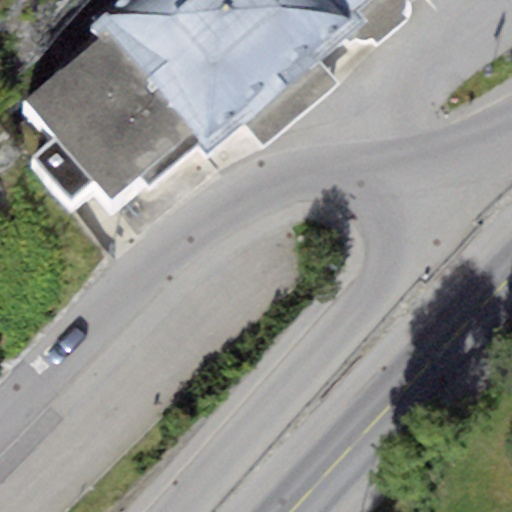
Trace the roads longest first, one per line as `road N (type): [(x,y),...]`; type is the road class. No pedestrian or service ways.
road 1 (residential): [(388,163),(284,181),(222,210),(156,259),(0,420)]
road 2 (unclassified): [(388,163),(398,252),(387,290),(177,511)]
road 3 (secondary): [(511,282),(299,511)]
road 4 (residential): [(511,120),(388,163)]
